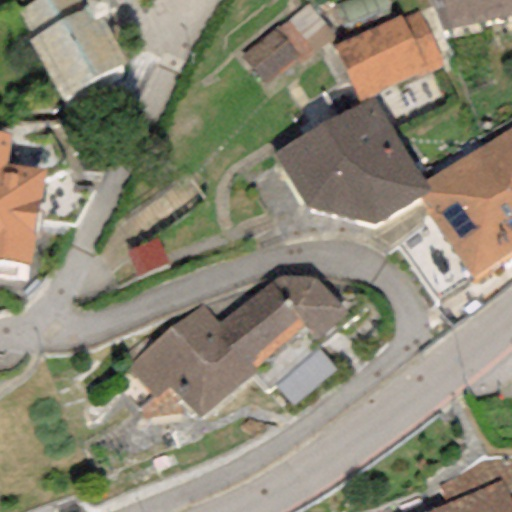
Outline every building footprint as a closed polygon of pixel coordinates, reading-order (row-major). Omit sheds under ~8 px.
[(38,0),(18,11),(33,38),(29,41),(62,102),(129,66),(103,19),(118,11),(111,0),(38,0)] [(511,0),(428,0),(441,33),(511,15),(511,0)] [(305,8),(251,52),(272,75),(325,32),(305,8)] [(401,13),(335,46),(359,104),(373,97),(377,103),(443,69),(421,13),(404,20),(401,13)] [(377,103),(373,97),(359,104),(274,155),(305,209),(375,225),(417,199),(427,192),(424,187),(422,184),(377,103)] [(511,126),(422,184),(424,187),(427,192),(417,199),(470,280),(511,252),(511,126)] [(10,137),(0,135),(0,260),(28,265),(41,170),(6,165),(10,137)] [(270,285),(217,324),(255,371),(302,326),(315,341),(349,316),(312,278),(278,276),(270,285)] [(255,371),(217,324),(203,307),(125,371),(152,401),(169,386),(199,418),(255,371)] [(511,459),(479,461),(443,485),(448,504),(500,481),(506,494),(511,492),(511,459)] [(448,504),(429,511),(511,511),(511,508),(506,494),(500,481),(448,504)]
